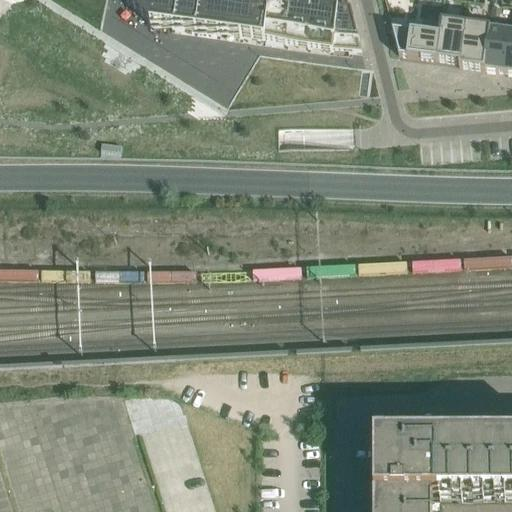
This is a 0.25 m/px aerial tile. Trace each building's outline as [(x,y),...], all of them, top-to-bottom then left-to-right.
[(129,0),(127,6),(151,28),(175,31),(194,34),(220,37),(239,40),(264,43),(269,2),(253,0),(129,0)] [(337,11),(331,52),(333,53),(348,55),(362,57),(359,44),(351,13),(347,0),(336,0),(335,11),(337,11)] [(269,2),(264,43),(265,43),(285,46),(286,46),(292,5),(269,2)] [(292,5),(286,46),(288,47),(307,49),(309,49),(314,8),(292,5)] [(0,142),(108,157),(278,153),(353,151),(354,151),(355,150),(362,97),(370,98),(374,73),(365,71),(365,70),(362,57),(348,55),(333,53),(331,52),(330,52),(311,50),(309,49),(307,49),(288,47),(286,46),(285,46),(265,43),(264,43),(239,40),(220,37),(194,34),(175,31),(151,28),(0,6),(0,142)] [(314,8),(309,49),(311,50),(330,52),(331,52),(337,11),(335,11),(314,8)] [(422,35),(392,31),(399,59),(436,64),(442,19),(441,19),(441,24),(423,21),(422,35)] [(442,19),(436,64),(459,66),(459,70),(460,70),(466,22),(442,19)] [(466,22),(460,70),(483,73),(490,25),(466,22)] [(490,25),(483,73),(505,76),(511,33),(490,30),(491,25),(490,25)] [(511,439),(375,439),(374,511),(433,511),(433,503),(433,498),(511,497),(511,439)]
